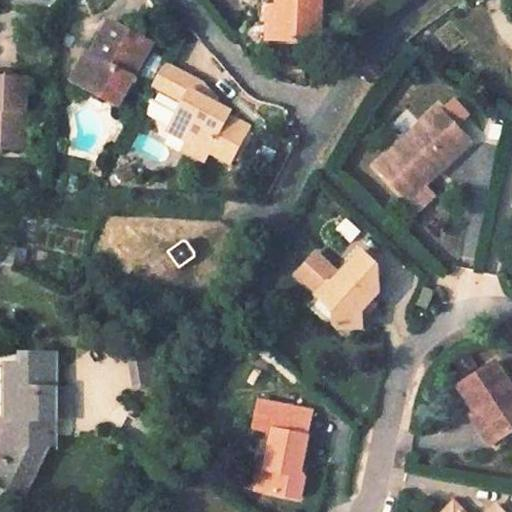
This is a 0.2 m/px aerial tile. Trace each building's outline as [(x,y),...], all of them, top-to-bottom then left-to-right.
[(321,0),(278,0),(278,10),(277,42),(319,45),(321,0)] [(278,10),(269,10),(268,42),(277,42),(278,10)] [(151,44),(111,22),(93,58),(87,54),(73,81),(119,106),(151,44)] [(179,71),(164,64),(153,86),(167,93),(179,71)] [(203,84),(179,71),(167,93),(186,102),(171,131),(189,140),(210,152),(231,162),(249,127),(227,116),(230,111),(216,104),(205,99),(209,91),(203,84)] [(27,79),(0,77),(0,150),(21,151),(23,113),(26,113),(27,79)] [(218,100),(209,91),(205,99),(216,104),(218,100)] [(438,110),(373,170),(403,199),(418,185),(430,173),(435,178),(471,144),(438,110)] [(210,152),(189,140),(185,148),(206,160),(210,152)] [(422,190),(435,178),(430,173),(418,185),(422,190)] [(127,211),(108,211),(107,224),(127,224),(127,211)] [(348,217),(336,228),(350,242),(361,232),(348,217)] [(184,241),(167,254),(169,254),(176,261),(180,267),(196,257),(184,241)] [(316,292),(331,308),(331,320),(343,331),(362,330),(362,314),(362,308),(369,301),(379,291),(379,268),(362,253),(342,274),(335,281),(330,263),(316,250),(297,271),(318,291),(316,292)] [(330,263),(335,281),(342,274),(330,263)] [(424,287),(416,307),(424,310),(432,291),(424,287)] [(305,305),(322,321),(331,320),(331,308),(316,292),(305,305)] [(362,314),(371,308),(369,301),(362,308),(362,314)] [(131,386),(161,382),(157,352),(127,356),(131,386)] [(20,365),(6,365),(5,419),(0,419),(0,462),(13,469),(5,487),(28,498),(56,439),(48,439),(47,420),(56,420),(68,421),(68,390),(56,390),(57,355),(20,354),(20,365)] [(460,392),(483,423),(487,421),(507,449),(511,445),(511,383),(499,365),(460,392)] [(264,404),(260,429),(272,432),(276,407),(264,404)] [(303,476),(314,414),(276,407),(272,432),(277,433),(271,469),(264,468),(261,489),(303,498),(308,477),(303,476)] [(56,420),(47,420),(48,439),(56,439),(57,437),(56,420)] [(507,449),(487,421),(483,423),(478,427),(498,455),(507,449)] [(13,469),(0,462),(0,484),(5,487),(13,469)]
